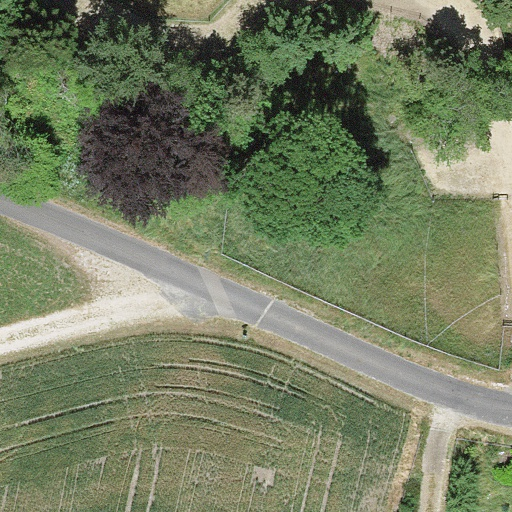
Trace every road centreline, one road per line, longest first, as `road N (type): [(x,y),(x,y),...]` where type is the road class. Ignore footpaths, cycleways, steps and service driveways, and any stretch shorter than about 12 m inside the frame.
road 1 (unclassified): [(0,201),(461,404),(511,414)]
road 2 (track): [(219,301),(0,342)]
